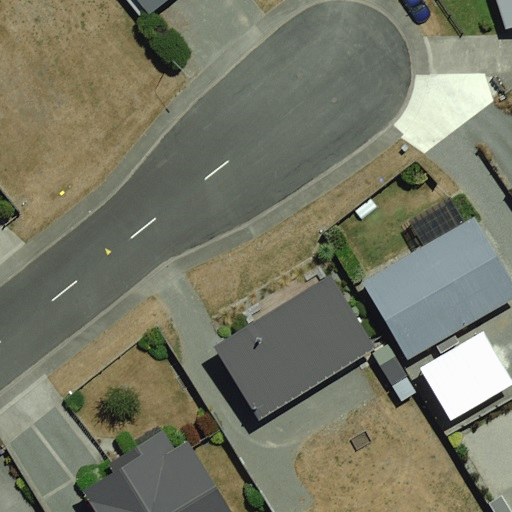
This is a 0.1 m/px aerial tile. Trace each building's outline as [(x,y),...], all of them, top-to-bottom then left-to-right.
[(137,0),(149,13),(164,0),(137,0)] [(511,0),(478,0),(487,41),(511,36),(511,0)] [(511,286),(467,210),(339,284),(387,366),(511,293),(511,286)] [(326,295),(203,364),(237,424),(360,358),(326,295)] [(223,511),(166,428),(57,503),(63,511),(223,511)]
